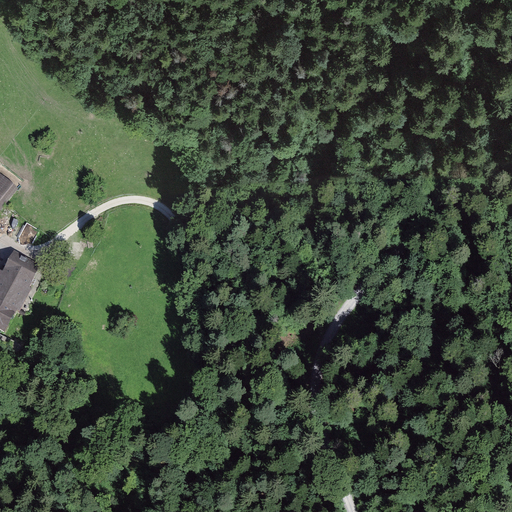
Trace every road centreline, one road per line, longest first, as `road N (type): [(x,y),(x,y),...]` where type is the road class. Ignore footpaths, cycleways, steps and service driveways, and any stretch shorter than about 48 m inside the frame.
road 1 (track): [(353,511),(316,430),(320,349),(391,256),(489,151),(511,82)]
road 2 (unclassified): [(0,237),(33,252),(106,206),(153,202),(185,239),(206,352),(227,409),(269,435),(316,430)]
